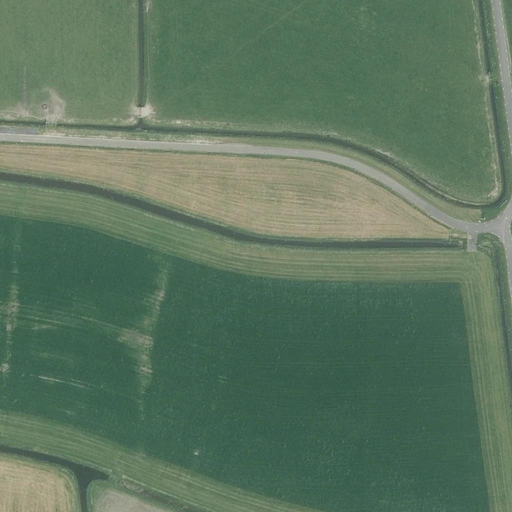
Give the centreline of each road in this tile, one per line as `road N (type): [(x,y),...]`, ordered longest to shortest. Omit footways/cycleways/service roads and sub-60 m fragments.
road 1 (unclassified): [(0,137),(324,156),(378,176),(450,224),(501,222)]
road 2 (unclassified): [(511,126),(495,0)]
